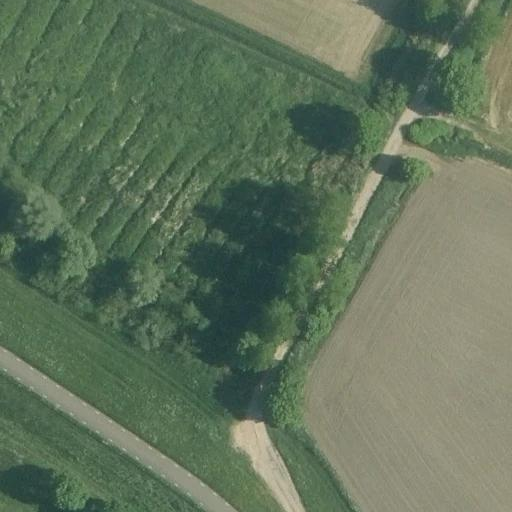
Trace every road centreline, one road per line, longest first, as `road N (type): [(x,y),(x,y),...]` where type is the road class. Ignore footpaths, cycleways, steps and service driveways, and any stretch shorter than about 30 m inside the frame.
road 1 (track): [(296,511),(260,441),(256,411),(265,372),(472,0)]
road 2 (tertiary): [(218,511),(0,359)]
